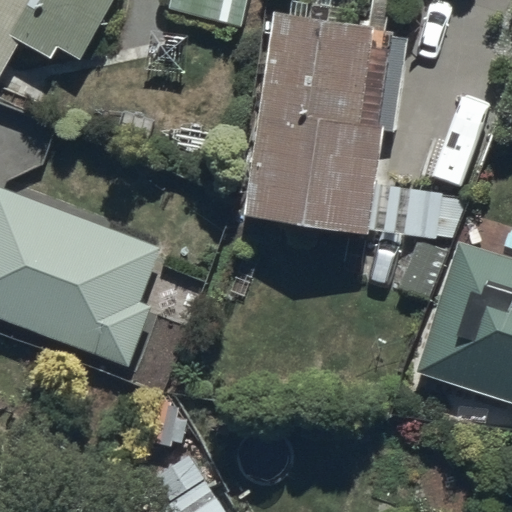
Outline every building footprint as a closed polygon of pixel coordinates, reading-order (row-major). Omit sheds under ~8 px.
[(0,0),(0,73),(7,78),(29,39),(86,70),(124,0),(0,0)] [(162,0),(161,5),(238,26),(244,0),(162,0)] [(285,7),(252,218),(369,238),(402,25),(285,7)] [(0,317),(133,369),(178,254),(0,185),(0,317)] [(419,371),(511,401),(511,255),(463,239),(419,371)] [(153,511),(231,511),(204,475),(153,511)]
